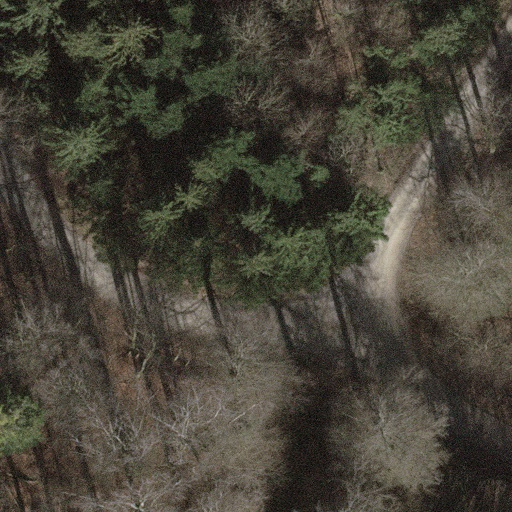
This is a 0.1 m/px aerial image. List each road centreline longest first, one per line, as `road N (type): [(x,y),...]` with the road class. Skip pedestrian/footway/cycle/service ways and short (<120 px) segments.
road 1 (track): [(0,147),(45,223),(118,284),(169,306),(318,337)]
road 2 (track): [(511,39),(318,337)]
road 3 (track): [(318,337),(511,445)]
